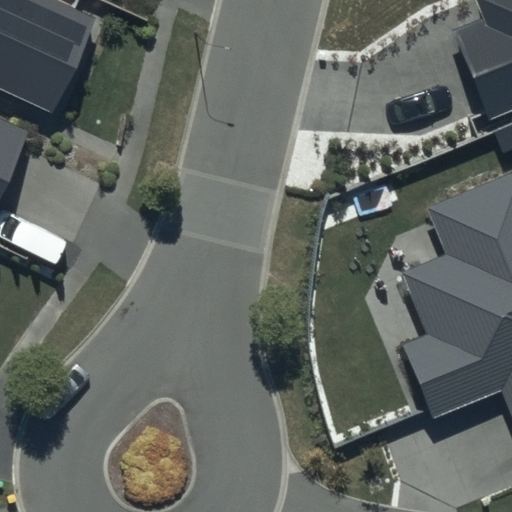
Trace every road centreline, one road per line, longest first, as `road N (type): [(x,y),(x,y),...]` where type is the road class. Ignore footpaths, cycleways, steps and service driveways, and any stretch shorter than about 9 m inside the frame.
road 1 (residential): [(275,0),(158,436)]
road 2 (residential): [(158,436),(209,484),(272,511)]
